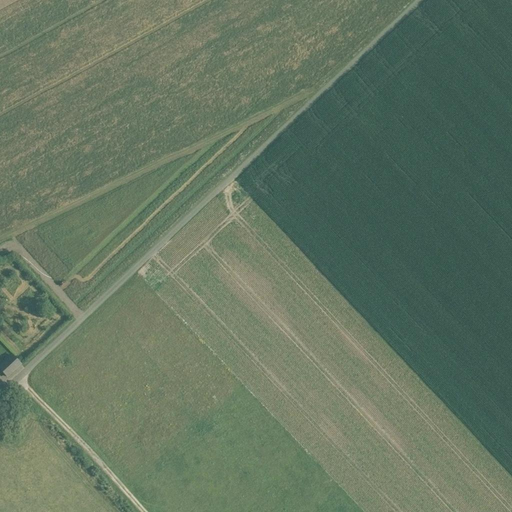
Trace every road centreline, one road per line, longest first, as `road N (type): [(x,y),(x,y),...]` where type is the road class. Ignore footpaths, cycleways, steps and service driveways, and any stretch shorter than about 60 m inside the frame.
road 1 (unclassified): [(418,0),(0,394)]
road 2 (track): [(145,511),(20,375)]
